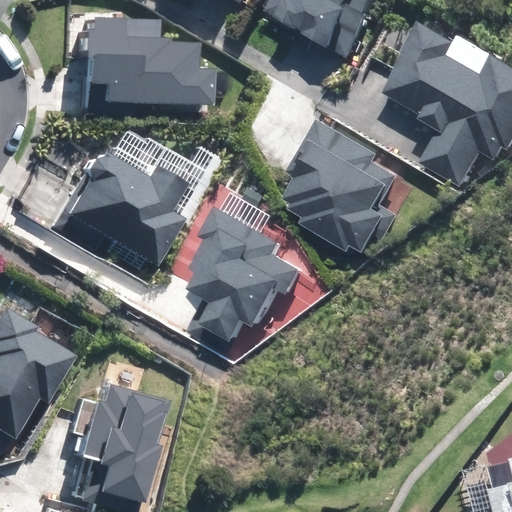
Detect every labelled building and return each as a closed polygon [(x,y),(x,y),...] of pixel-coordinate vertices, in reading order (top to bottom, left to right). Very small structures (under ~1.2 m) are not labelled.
[(269,0),(264,10),(347,59),(371,0),(269,0)] [(64,115),(198,120),(200,72),(181,71),(182,47),(153,46),(153,41),(110,40),(111,22),(79,21),(79,32),(70,31),(69,69),(65,69),(64,115)] [(452,59),(460,44),(419,23),(382,96),(420,115),(417,122),(439,134),(422,166),(465,188),(483,151),(498,159),(503,149),(508,151),(511,144),(511,70),(493,61),(486,76),(452,59)] [(299,227),(371,266),(399,214),(381,205),(396,177),(372,164),(377,155),(319,124),(290,178),(295,181),(283,204),(305,216),(299,227)] [(175,209),(190,185),(156,165),(149,178),(104,151),(89,176),(93,178),(72,213),(163,267),(192,219),(175,209)] [(283,247),(221,213),(218,211),(201,241),(206,244),(191,271),(201,276),(188,299),(200,305),(185,331),(204,342),(210,331),(234,344),(246,322),(258,329),(279,292),(288,297),(302,272),(276,258),(283,247)] [(25,331),(29,324),(0,307),(0,434),(8,439),(32,396),(42,401),(68,355),(25,331)] [(83,496),(131,508),(156,402),(94,387),(90,404),(81,402),(68,459),(81,462),(80,467),(90,469),(83,496)] [(511,511),(511,455),(507,457),(511,478),(504,481),(504,482),(484,487),(491,510),(487,511),(511,511)]
